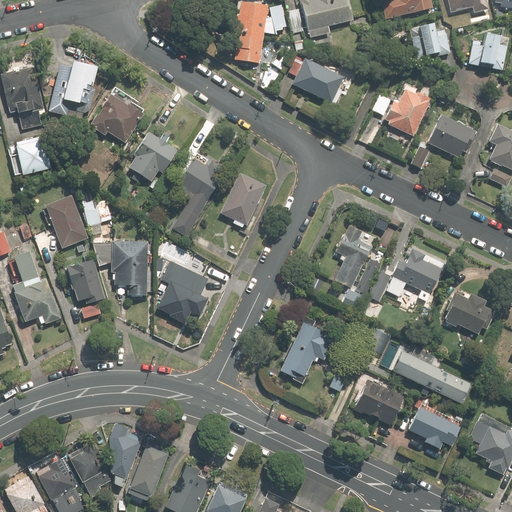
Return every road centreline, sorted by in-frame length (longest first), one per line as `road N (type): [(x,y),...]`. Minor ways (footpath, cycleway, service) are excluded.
road 1 (residential): [(85,4),(323,158)]
road 2 (residential): [(323,158),(207,405)]
road 3 (secondary): [(405,496),(207,405)]
road 4 (secondary): [(207,405),(155,389),(93,389),(49,399),(0,424)]
road 5 (residential): [(323,158),(511,245)]
